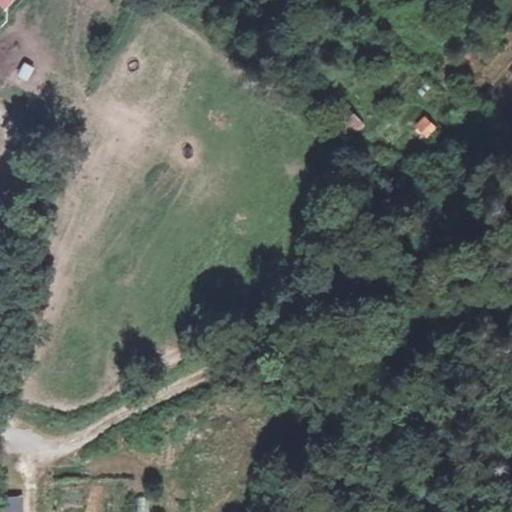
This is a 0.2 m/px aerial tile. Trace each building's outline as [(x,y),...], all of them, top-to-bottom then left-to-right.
[(0,0),(0,5),(4,9),(12,0),(0,0)] [(101,44),(114,18),(98,10),(85,36),(101,44)] [(350,143),(365,123),(342,106),(327,126),(350,143)] [(416,121),(397,144),(412,156),(430,133),(416,121)] [(23,511),(22,494),(0,495),(0,511),(23,511)]
